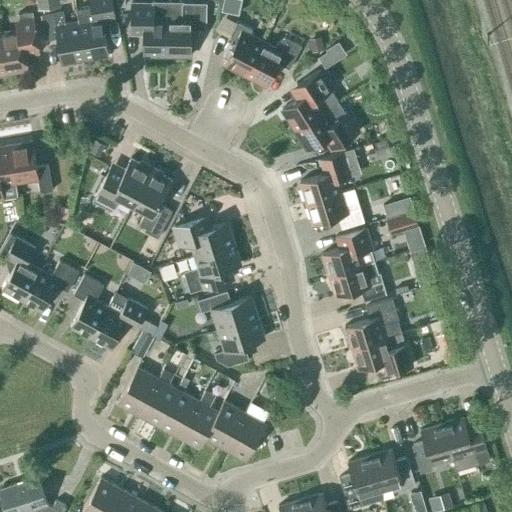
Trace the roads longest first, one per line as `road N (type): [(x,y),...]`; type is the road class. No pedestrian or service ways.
road 1 (unclassified): [(339,415),(315,399),(289,265),(259,182),(95,91),(0,107)]
road 2 (unclassified): [(360,0),(406,84),(494,367)]
road 3 (residential): [(0,333),(78,371),(83,427),(207,496),(231,499)]
road 4 (residential): [(339,415),(494,367)]
road 5 (residential): [(231,499),(241,483),(313,461),(339,415)]
